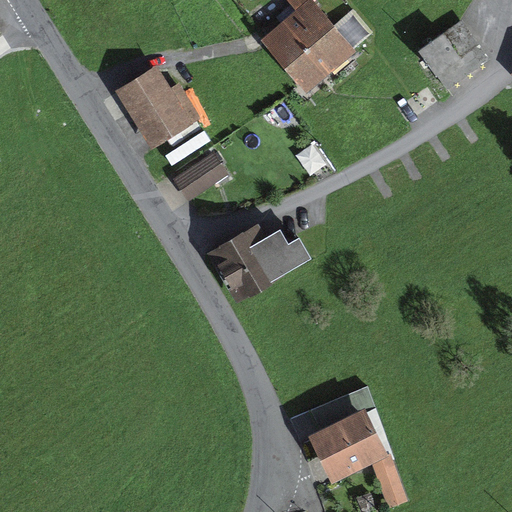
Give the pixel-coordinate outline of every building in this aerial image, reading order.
[(287,66),(331,31),(311,6),(267,42),(287,66)] [(466,15),(426,41),(449,77),(490,50),(466,15)] [(306,90),(350,55),(331,31),(287,66),(306,90)] [(159,62),(124,83),(157,138),(193,116),(159,62)] [(218,149),(180,172),(192,192),(230,168),(218,149)] [(257,221),(218,242),(243,287),(308,253),(297,233),(289,238),(280,222),(262,231),(257,221)] [(367,403),(316,427),(335,469),(387,446),(367,403)] [(374,460),(389,503),(404,497),(389,455),(374,460)] [(371,490),(355,495),(360,511),(370,509),(369,506),(375,504),(371,490)]
